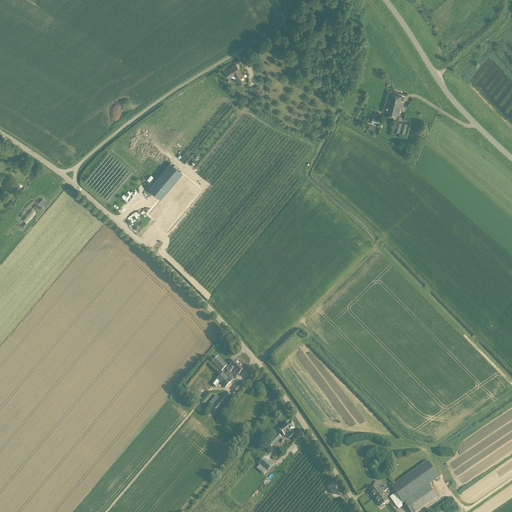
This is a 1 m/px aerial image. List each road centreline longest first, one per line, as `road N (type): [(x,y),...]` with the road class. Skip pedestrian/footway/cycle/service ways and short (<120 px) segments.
road 1 (unclassified): [(362,511),(240,341),(75,184)]
road 2 (unclassified): [(77,166),(165,95),(275,30),(283,17),(276,0)]
road 3 (tertiary): [(511,159),(452,100),(383,0)]
